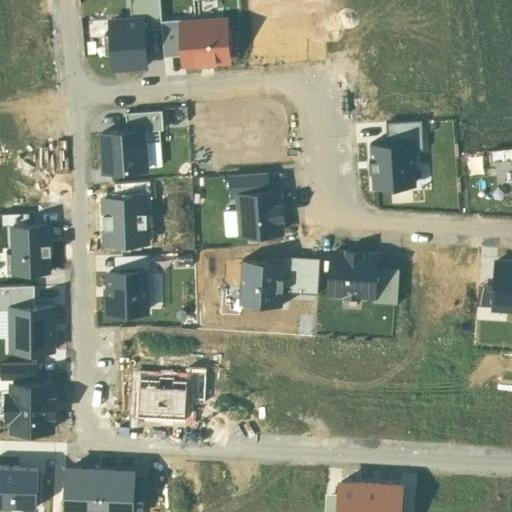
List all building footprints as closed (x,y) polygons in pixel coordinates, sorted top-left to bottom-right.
[(145,15),(146,27),(163,26),(162,19),(160,0),(130,0),(131,16),(145,15)] [(131,16),(110,17),(113,68),(148,65),(146,27),(145,15),(131,16)] [(228,17),(181,20),(183,53),(184,65),(231,62),(228,17)] [(164,55),(183,53),(181,20),(181,18),(162,19),(163,26),(164,55)] [(127,112),(128,129),(146,128),(146,129),(164,128),(162,110),(127,112)] [(386,121),(388,142),(413,140),(414,148),(423,148),(422,119),(386,121)] [(128,129),(101,131),(104,170),(148,167),(146,129),(146,128),(128,129)] [(388,142),(371,143),(373,185),(416,182),(414,148),(413,140),(388,142)] [(511,159),(511,147),(491,149),(492,161),(511,159)] [(237,192),(269,189),(268,171),(229,174),(231,197),(238,197),(237,192)] [(116,181),(116,195),(147,194),(150,194),(150,180),(116,181)] [(269,189),(237,192),(238,197),(241,234),(284,230),(283,217),(285,217),(284,201),(281,202),(280,189),(269,189)] [(103,196),(105,242),(149,241),(147,194),(116,195),(103,196)] [(12,224),(29,223),(29,212),(1,213),(2,224),(12,224)] [(29,223),(12,224),(14,270),(50,269),(49,223),(29,223)] [(378,251),(332,248),(329,293),(372,296),(375,296),(377,266),(378,251)] [(115,255),(116,269),(148,268),(150,268),(149,254),(115,255)] [(285,261),(283,289),(317,292),(320,257),(276,254),(275,260),(285,261)] [(275,260),(244,258),(241,300),(282,303),(283,289),(285,261),(275,260)] [(511,259),(497,258),(496,285),(495,305),(494,308),(511,308),(511,259)] [(399,267),(377,266),(375,296),(372,296),(372,301),(397,303),(399,267)] [(116,269),(106,269),(106,287),(105,287),(106,312),(149,311),(148,268),(116,269)] [(0,308),(9,309),(9,305),(35,304),(34,284),(0,284),(0,308)] [(479,304),(495,305),(496,285),(480,284),(479,304)] [(35,304),(9,305),(9,309),(10,350),(55,349),(55,304),(35,304)] [(1,363),(2,378),(37,377),(37,362),(1,363)] [(187,380),(186,400),(204,401),(206,367),(188,366),(187,380)] [(141,377),(139,415),(185,417),(186,400),(187,380),(174,379),(174,376),(160,375),(160,378),(141,377)] [(54,380),(11,381),(11,390),(5,390),(6,421),(11,421),(11,432),(55,431),(55,416),(57,416),(57,395),(55,395),(54,380)] [(99,511),(101,467),(67,465),(65,511),(99,511)] [(37,468),(0,466),(0,503),(35,504),(37,468)] [(133,511),(135,468),(101,467),(99,511),(133,511)] [(366,511),(368,480),(340,478),(339,493),(337,511),(366,511)] [(400,511),(403,482),(368,480),(366,511),(400,511)] [(324,511),(337,511),(339,493),(326,492),(324,511)]
